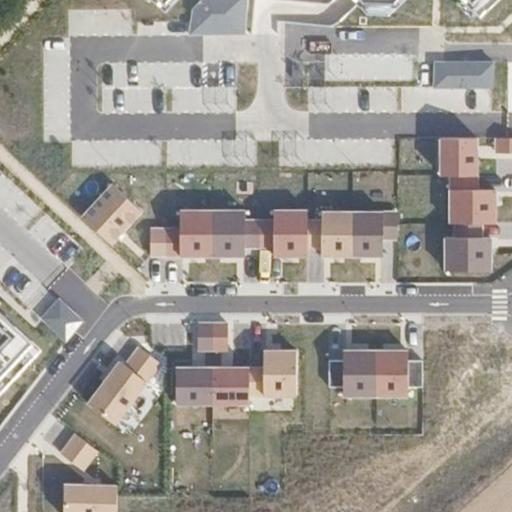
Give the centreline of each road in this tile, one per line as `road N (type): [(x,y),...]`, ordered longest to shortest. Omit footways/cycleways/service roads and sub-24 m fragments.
road 1 (residential): [(271,50),(83,48),(81,129),(268,127)]
road 2 (residential): [(511,306),(138,304),(121,306),(105,324)]
road 3 (residential): [(511,52),(271,50)]
road 4 (residential): [(268,127),(502,128)]
road 5 (residential): [(105,324),(0,464)]
road 6 (residential): [(105,324),(0,228)]
